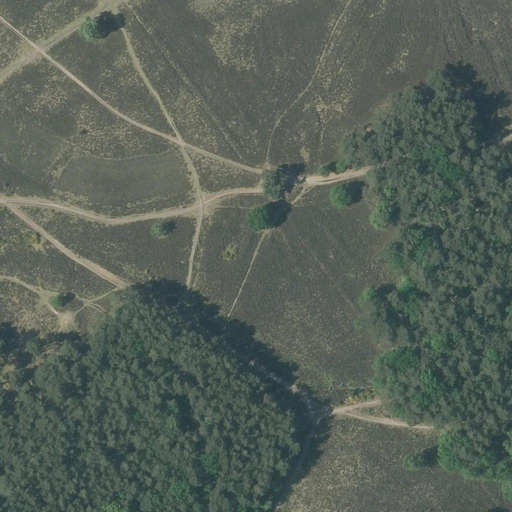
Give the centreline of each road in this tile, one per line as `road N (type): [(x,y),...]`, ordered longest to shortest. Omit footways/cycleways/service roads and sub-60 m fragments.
road 1 (track): [(301,182),(117,221),(2,202)]
road 2 (track): [(511,141),(301,182)]
road 3 (track): [(0,81),(119,0)]
